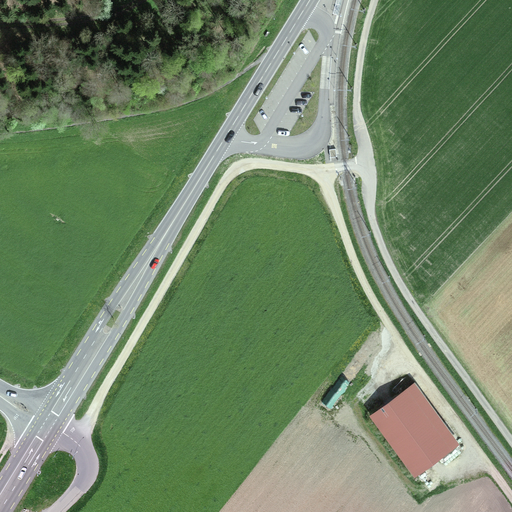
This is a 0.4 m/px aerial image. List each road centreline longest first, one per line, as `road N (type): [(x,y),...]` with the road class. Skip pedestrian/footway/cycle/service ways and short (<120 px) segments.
road 1 (secondary): [(45,422),(309,0)]
road 2 (track): [(76,441),(224,179),(256,163),(331,170)]
road 3 (track): [(326,171),(382,317),(511,493)]
road 4 (track): [(366,161),(370,210),(396,276),(511,440)]
road 5 (track): [(376,0),(358,80),(366,161)]
road 6 (track): [(0,24),(103,16),(145,0)]
road 7 (unclassified): [(45,422),(76,441),(87,466),(56,511)]
